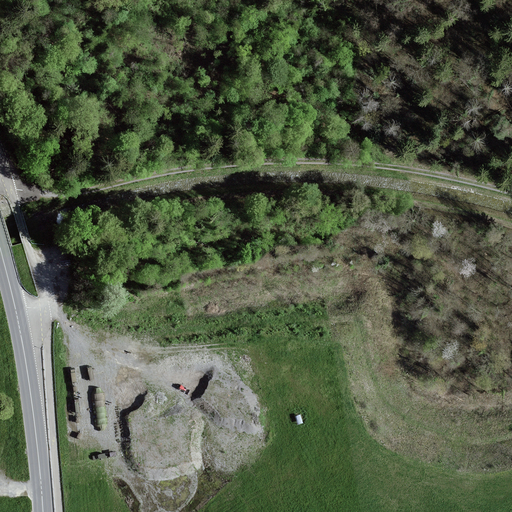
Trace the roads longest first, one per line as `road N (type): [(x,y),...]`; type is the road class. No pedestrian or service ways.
road 1 (track): [(511,193),(433,173),(312,161),(208,166),(73,192),(11,189)]
road 2 (track): [(34,265),(58,234),(142,208),(228,195),(347,194),(511,225)]
road 3 (primary): [(0,249),(24,357),(42,511)]
